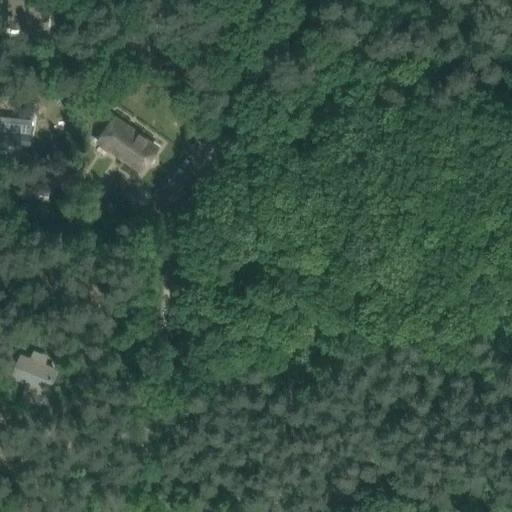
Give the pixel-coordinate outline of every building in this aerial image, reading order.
[(10,0),(9,26),(33,27),(46,27),(47,0),(10,0)] [(99,141),(140,170),(157,147),(115,118),(99,141)] [(0,145),(12,146),(13,130),(0,128),(0,145)] [(59,176),(60,180),(64,201),(85,197),(82,179),(81,172),(59,176)] [(48,202),(49,191),(40,190),(39,200),(48,202)] [(11,377),(20,381),(46,391),(55,368),(21,355),(11,377)]
